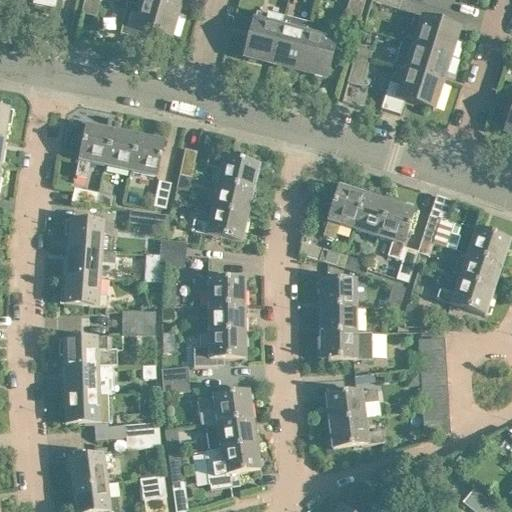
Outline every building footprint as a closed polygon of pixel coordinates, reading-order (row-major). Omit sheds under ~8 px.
[(4,0),(2,9),(30,14),(32,0),(4,0)] [(32,0),(30,14),(57,19),(60,0),(32,0)] [(84,0),(81,15),(95,19),(99,0),(84,0)] [(177,13),(180,0),(142,0),(141,3),(177,13)] [(349,0),(345,15),(360,19),(365,0),(349,0)] [(398,11),(401,0),(371,0),(371,3),(398,11)] [(170,40),(177,13),(141,3),(140,9),(126,5),(119,37),(137,40),(140,32),(170,40)] [(244,59),(271,66),(281,30),(265,26),(268,17),(256,14),(244,59)] [(414,17),(410,29),(419,32),(414,47),(449,58),(458,31),(414,17)] [(284,18),(281,30),(271,66),(298,73),(307,37),(310,24),(284,18)] [(322,41),(307,37),(298,73),(325,80),(337,35),(325,32),(322,41)] [(393,69),(406,73),(441,85),(449,58),(414,47),(401,43),(393,69)] [(373,51),(358,47),(355,57),(370,62),(373,51)] [(355,57),(347,84),(362,87),(370,62),(355,57)] [(389,85),(381,111),(400,117),(404,102),(405,102),(413,105),(433,111),(441,85),(406,73),(405,74),(401,88),(389,85)] [(0,111),(0,141),(4,142),(8,114),(9,114),(9,113),(0,111)] [(105,168),(112,134),(86,128),(75,178),(86,180),(90,165),(105,168)] [(138,139),(112,134),(105,168),(130,174),(138,139)] [(163,145),(138,139),(130,174),(155,180),(163,145)] [(180,179),(190,181),(196,154),(184,151),(178,179),(180,179)] [(219,171),(216,187),(252,195),(258,168),(208,156),(206,168),(219,171)] [(187,193),(190,181),(180,179),(178,179),(175,190),(187,193)] [(159,183),(153,208),(166,211),(171,185),(159,183)] [(216,187),(210,212),(246,220),(252,195),(216,187)] [(338,227),(354,232),(365,198),(338,189),(323,238),(334,242),(338,227)] [(75,190),(71,205),(95,209),(98,195),(75,190)] [(99,195),(95,210),(110,212),(113,198),(99,195)] [(354,232),(378,240),(389,205),(365,198),(354,232)] [(454,203),(436,198),(421,243),(430,246),(439,219),(448,222),(454,203)] [(402,250),(414,213),(389,205),(378,240),(391,244),(387,258),(398,262),(402,250)] [(246,220),(210,212),(207,226),(193,222),(191,234),(241,245),(246,220)] [(165,230),(167,219),(130,214),(128,225),(165,230)] [(467,258),(500,269),(501,267),(509,243),(461,226),(448,222),(439,219),(430,246),(432,246),(455,254),(467,258)] [(69,225),(67,253),(102,256),(103,239),(110,240),(111,227),(69,224),(69,225)] [(159,256),(185,259),(186,246),(160,243),(159,256)] [(432,246),(430,246),(421,243),(417,255),(428,259),(432,246)] [(401,263),(395,281),(408,285),(417,255),(402,250),(398,262),(401,263)] [(319,263),(343,271),(347,259),(322,251),(319,263)] [(115,257),(112,256),(67,253),(65,281),(100,284),(101,266),(114,267),(115,257)] [(184,270),(185,259),(159,256),(159,260),(158,267),(184,270)] [(500,269),(467,258),(458,283),(492,294),(500,269)] [(157,272),(158,267),(159,260),(145,259),(144,271),(157,272)] [(361,263),(347,259),(343,271),(357,275),(361,263)] [(63,306),(63,307),(106,311),(107,299),(99,298),(100,284),(65,281),(63,306)] [(206,294),(206,311),(244,310),(243,282),(192,282),(192,293),(206,294)] [(355,283),(319,283),(320,312),(355,311),(355,283)] [(484,318),(492,294),(458,283),(454,295),(439,291),(436,302),(484,318)] [(389,299),(402,303),(405,291),(393,287),(389,299)] [(398,315),(402,303),(389,299),(385,310),(398,315)] [(420,309),(406,304),(402,316),(416,321),(420,309)] [(207,337),(244,336),(244,310),(206,311),(207,337)] [(173,311),(161,311),(161,323),(173,323),(173,311)] [(355,311),(320,312),(320,337),(371,337),(371,335),(355,335),(355,311)] [(121,317),(121,328),(155,329),(155,318),(121,317)] [(155,340),(155,329),(121,328),(121,339),(155,340)] [(215,362),(244,361),(244,336),(207,337),(207,350),(193,350),(193,370),(215,370),(215,369),(215,362)] [(329,364),(329,362),(371,363),(371,337),(320,337),(320,363),(327,363),(327,364),(329,364)] [(418,356),(444,354),(444,340),(418,342),(418,356)] [(62,343),(59,343),(59,358),(63,358),(64,373),(113,371),(116,371),(116,354),(109,355),(108,342),(62,343)] [(445,366),(444,354),(418,356),(419,368),(445,366)] [(420,380),(446,378),(445,366),(419,368),(420,380)] [(142,383),(156,383),(155,370),(141,370),(142,383)] [(188,382),(187,370),(161,372),(162,384),(188,382)] [(113,371),(64,373),(65,401),(106,399),(114,399),(113,371)] [(419,377),(406,377),(407,390),(420,390),(419,377)] [(447,391),(446,378),(420,380),(421,392),(447,391)] [(163,396),(189,394),(188,382),(162,384),(163,396)] [(421,392),(421,404),(448,402),(447,391),(421,392)] [(329,427),(366,423),(364,405),(377,403),(376,392),(325,399),(329,427)] [(203,430),(252,422),(248,394),(197,401),(199,413),(201,430),(203,430)] [(107,414),(106,399),(65,401),(66,426),(65,426),(65,427),(107,426),(107,414)] [(422,416),(448,414),(448,402),(421,404),(422,416)] [(423,426),(449,424),(448,414),(422,416),(423,426)] [(205,456),(207,455),(256,448),(252,422),(203,430),(207,453),(205,454),(205,456)] [(367,435),(366,423),(329,427),(332,452),(383,445),(381,433),(367,435)] [(123,426),(124,442),(158,439),(157,424),(123,426)] [(450,436),(449,424),(423,426),(424,438),(450,436)] [(159,448),(158,439),(124,442),(125,450),(159,448)] [(166,446),(168,461),(180,459),(178,444),(166,446)] [(256,448),(207,455),(205,456),(210,492),(230,489),(231,489),(230,477),(259,473),(256,448)] [(111,457),(68,462),(68,463),(69,463),(73,492),(107,487),(105,470),(112,469),(111,457)] [(183,484),(180,459),(168,461),(172,485),(183,484)] [(140,482),(142,502),(166,499),(163,478),(140,482)] [(107,487),(73,492),(75,511),(117,511),(116,500),(109,501),(107,487)] [(499,511),(474,491),(462,505),(470,511),(499,511)]
